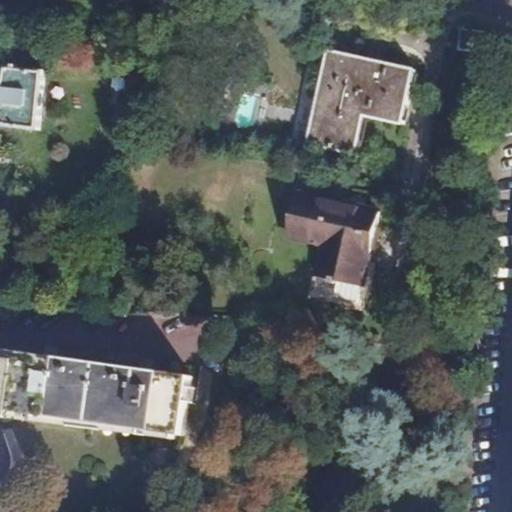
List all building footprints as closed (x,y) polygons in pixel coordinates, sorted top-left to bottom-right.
[(467,33),(469,24),(462,24),(458,52),(471,54),(471,61),(480,63),(484,36),(467,33)] [(309,144),(358,155),(366,115),(405,123),(417,68),(357,56),(329,51),(309,144)] [(46,70),(7,65),(7,83),(0,82),(0,108),(4,109),(2,124),(41,129),(46,70)] [(323,272),(370,280),(383,208),(300,192),(294,231),(329,238),(323,272)] [(0,409),(186,436),(194,377),(0,349),(0,409)]
